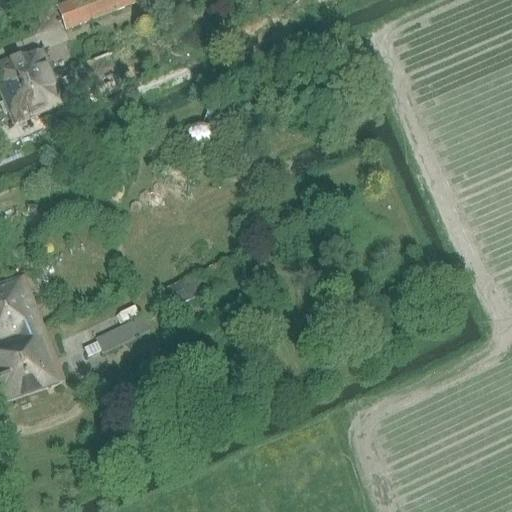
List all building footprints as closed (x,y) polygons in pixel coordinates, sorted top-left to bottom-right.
[(66,33),(149,0),(77,0),(56,9),(66,33)] [(0,64),(0,97),(13,129),(65,107),(42,51),(0,64)] [(173,146),(194,153),(202,130),(180,123),(173,146)] [(122,240),(112,242),(115,263),(125,261),(122,240)] [(235,260),(224,265),(223,264),(161,292),(169,311),(231,283),(233,286),(244,281),(235,260)] [(0,396),(3,405),(64,384),(26,280),(0,289),(0,396)] [(150,335),(143,320),(142,319),(95,341),(96,344),(83,350),(87,360),(101,354),(102,357),(150,335)]
